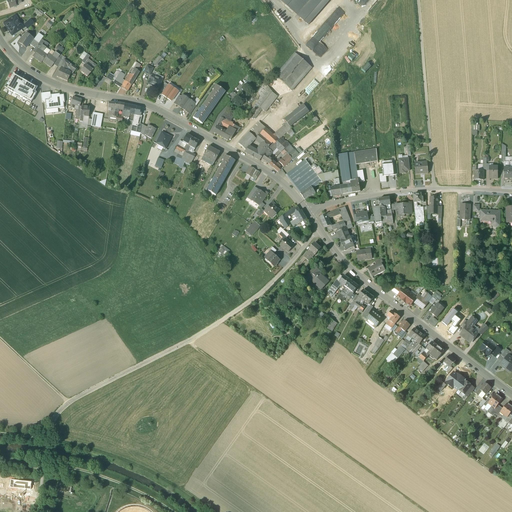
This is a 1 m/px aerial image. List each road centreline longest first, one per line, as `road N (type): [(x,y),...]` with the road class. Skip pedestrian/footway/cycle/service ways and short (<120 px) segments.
road 1 (residential): [(307,212),(263,168),(149,106),(48,81),(0,39)]
road 2 (track): [(320,231),(223,322),(67,403),(46,439)]
road 3 (track): [(190,343),(423,511)]
road 4 (residential): [(511,394),(349,269),(307,212)]
road 5 (residential): [(511,192),(398,193),(307,212)]
road 6 (track): [(417,0),(434,190)]
road 7 (track): [(42,465),(121,485),(171,511)]
